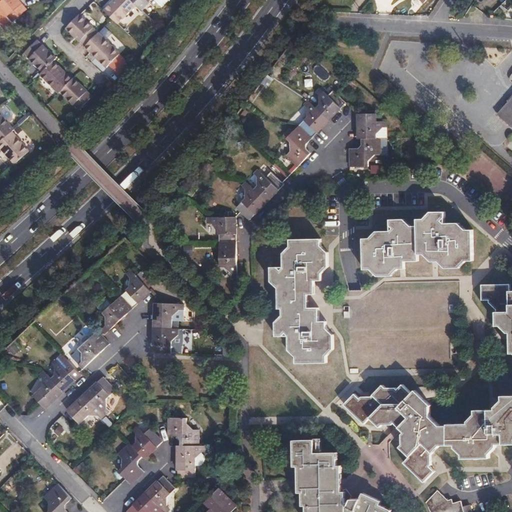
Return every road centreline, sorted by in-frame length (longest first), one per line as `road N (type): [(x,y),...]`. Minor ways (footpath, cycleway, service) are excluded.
road 1 (primary): [(0,295),(110,198),(279,0)]
road 2 (primary): [(239,0),(143,116),(0,251)]
road 3 (residential): [(355,288),(346,233),(354,186),(446,188),(511,244)]
road 4 (residential): [(25,436),(136,333)]
